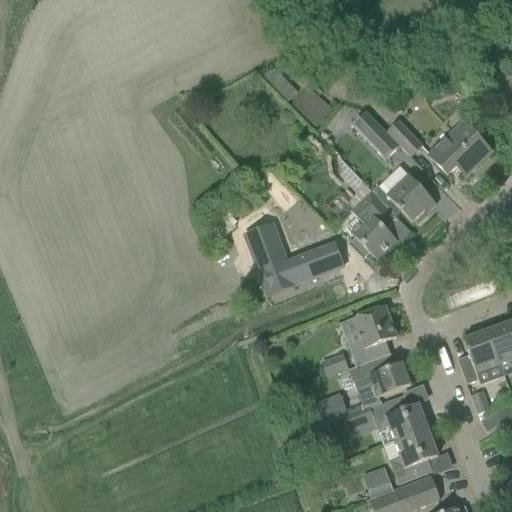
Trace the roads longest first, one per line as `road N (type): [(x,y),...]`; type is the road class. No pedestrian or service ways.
road 1 (residential): [(426,338),(405,286),(511,193)]
road 2 (residential): [(511,511),(479,483),(426,338)]
